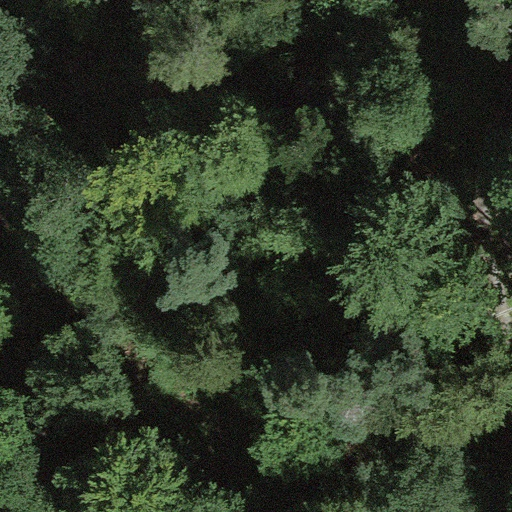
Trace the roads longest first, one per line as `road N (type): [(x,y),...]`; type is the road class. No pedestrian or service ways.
road 1 (track): [(511,100),(496,182),(511,289)]
road 2 (track): [(87,511),(0,345)]
